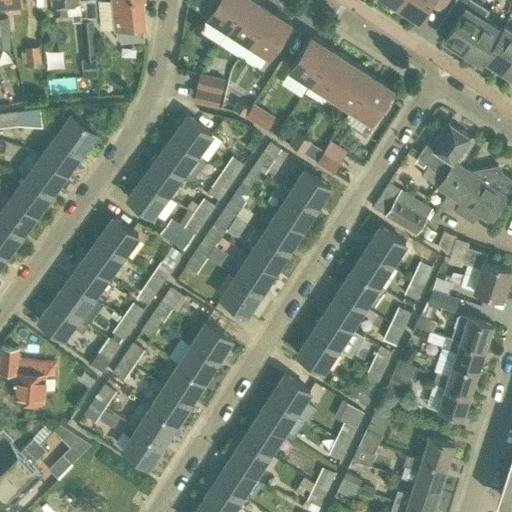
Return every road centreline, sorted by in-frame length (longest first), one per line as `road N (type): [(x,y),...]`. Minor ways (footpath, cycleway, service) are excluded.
road 1 (residential): [(154,511),(432,82)]
road 2 (residential): [(173,0),(147,108),(0,315)]
road 3 (residential): [(432,82),(427,68),(321,0)]
road 4 (residential): [(468,511),(511,382)]
